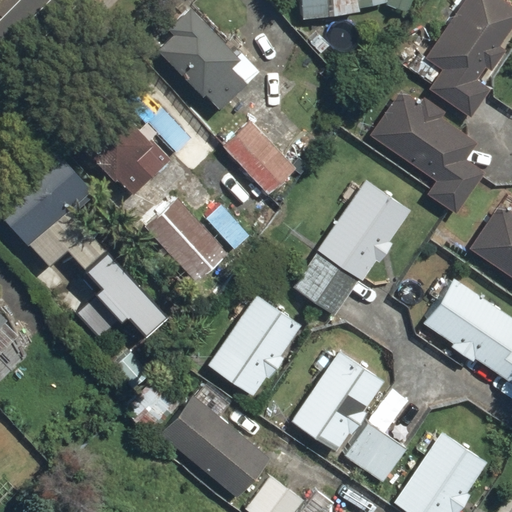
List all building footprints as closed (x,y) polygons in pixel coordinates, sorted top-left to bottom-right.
[(290,0),(292,18),(351,12),(349,0),(290,0)] [(511,17),(511,8),(500,0),(457,0),(417,56),(432,67),(417,87),(460,118),(482,88),(470,79),(478,68),(485,73),(502,49),(494,43),(511,17)] [(194,94),(210,111),(252,72),(232,50),(227,55),(182,6),(156,30),(163,37),(147,51),(190,97),(194,94)] [(412,102),(393,88),(361,133),(426,179),(417,193),(448,214),(478,171),(457,156),(468,141),(431,115),(435,110),(416,96),(412,102)] [(188,139),(150,99),(130,118),(168,158),(188,139)] [(80,150),(121,196),(157,163),(103,103),(83,120),(97,135),(80,150)] [(246,119),(215,146),(259,196),(290,169),(246,119)] [(41,144),(0,182),(0,227),(36,267),(54,250),(89,288),(82,294),(86,298),(68,314),(92,339),(115,318),(134,338),(156,317),(94,251),(98,247),(63,209),(83,190),(41,144)] [(308,251),(352,281),(401,209),(357,180),(308,251)] [(167,196),(135,226),(188,283),(220,253),(167,196)] [(511,208),(509,213),(491,200),(459,246),(511,283),(511,208)] [(352,281),(308,251),(283,288),(327,318),(352,281)] [(466,359),(511,390),(511,347),(504,342),(511,330),(511,323),(444,276),(412,320),(443,342),(440,345),(464,362),(466,359)] [(272,355),(294,322),(248,292),(199,366),(244,396),(257,377),(261,379),(275,357),(272,355)] [(0,320),(0,385),(32,352),(0,320)] [(344,436),(359,412),(356,410),(376,379),(330,349),(283,420),(329,450),(340,433),(344,436)] [(220,500),(256,462),(212,420),(226,405),(197,378),(147,430),(220,500)] [(376,484),(403,446),(362,416),(325,467),(347,483),(357,470),(376,484)] [(449,511),(461,494),(458,492),(480,459),(432,427),(382,503),(395,511),(449,511)] [(287,511),(298,497),(264,471),(238,505),(247,511),(287,511)] [(321,511),(329,501),(310,488),(293,511),(321,511)]
